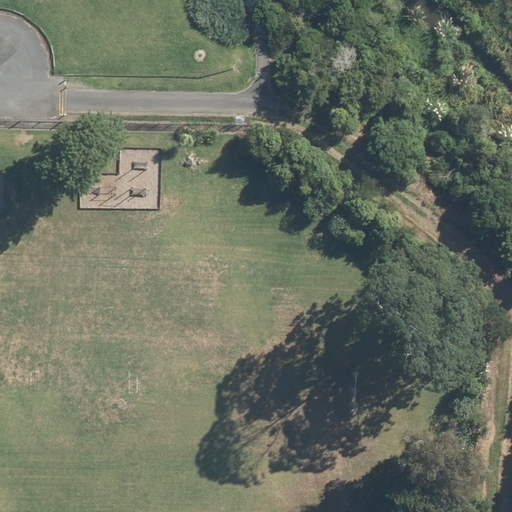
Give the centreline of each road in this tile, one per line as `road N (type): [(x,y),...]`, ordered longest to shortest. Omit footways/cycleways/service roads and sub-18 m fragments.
road 1 (track): [(511,315),(507,295),(473,253),(330,140),(264,101)]
road 2 (track): [(264,101),(62,98)]
